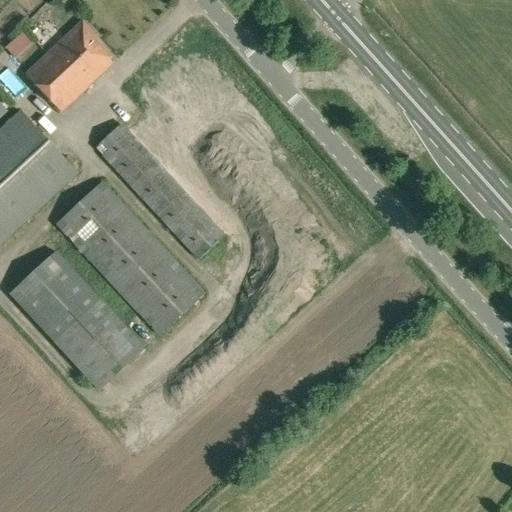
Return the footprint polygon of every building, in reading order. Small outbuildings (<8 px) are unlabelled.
[(62,111),(113,63),(88,36),(93,31),(84,21),(27,74),(62,111)] [(32,46),(22,35),(6,50),(15,60),(32,46)] [(0,128),(0,247),(79,173),(21,110),(0,128)] [(199,258),(224,235),(122,125),(97,148),(199,258)] [(206,293),(103,182),(56,226),(159,337),(206,293)] [(11,296),(55,343),(99,392),(146,349),(57,253),(11,296)]
